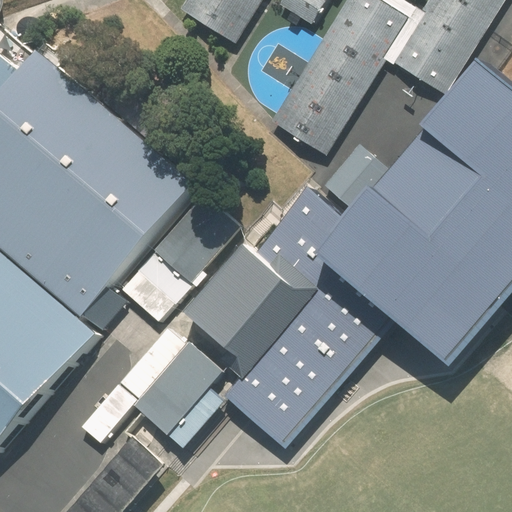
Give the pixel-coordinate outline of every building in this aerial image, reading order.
[(264,0),(202,0),(194,14),(239,41),(264,0)] [(421,11),(402,0),(359,0),(283,125),(333,155),(421,11)] [(455,97),(511,0),(450,0),(409,70),(455,97)] [(0,460),(107,332),(88,318),(0,243),(0,112),(32,74),(0,47),(0,460)] [(204,188),(49,54),(32,74),(0,112),(0,243),(88,318),(204,188)] [(511,293),(511,76),(504,70),(305,276),(327,294),(375,334),(436,385),(511,293)] [(365,144),(329,187),(361,214),(397,171),(365,144)] [(248,229),(208,196),(128,291),(164,323),(248,229)] [(313,307),(252,254),(191,324),(252,377),(313,307)] [(375,334),(327,294),(237,396),(284,436),(375,334)] [(231,403),(215,389),(231,370),(178,325),(126,385),(145,401),(140,406),(191,450),(231,403)] [(101,511),(158,452),(126,423),(43,511),(101,511)]
